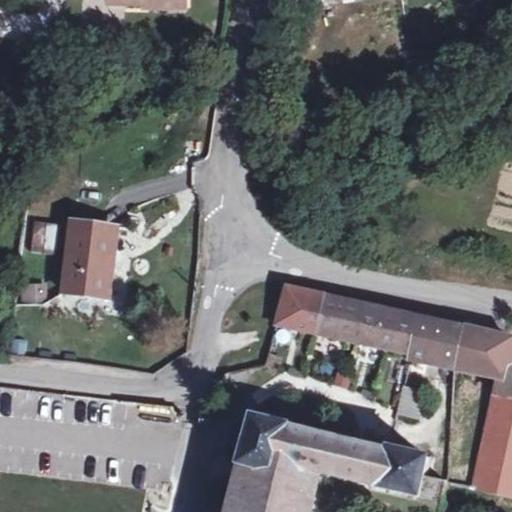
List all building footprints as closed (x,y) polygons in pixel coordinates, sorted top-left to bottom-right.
[(184,11),(184,1),(145,0),(145,7),(145,11),(184,11)] [(31,249),(58,251),(60,223),(33,221),(31,249)] [(63,291),(105,296),(112,228),(70,224),(63,291)] [(23,302),(47,300),(45,283),(21,286),(23,302)] [(393,371),(445,383),(452,338),(276,298),(266,333),(395,365),(393,371)] [(501,349),(452,338),(445,383),(492,394),(489,405),(485,403),(464,500),(511,510),(511,505),(511,375),(496,372),(501,349)] [(406,504),(417,461),(377,452),(376,456),(288,437),(290,431),(240,420),(218,511),(302,511),(310,482),(406,504)]
